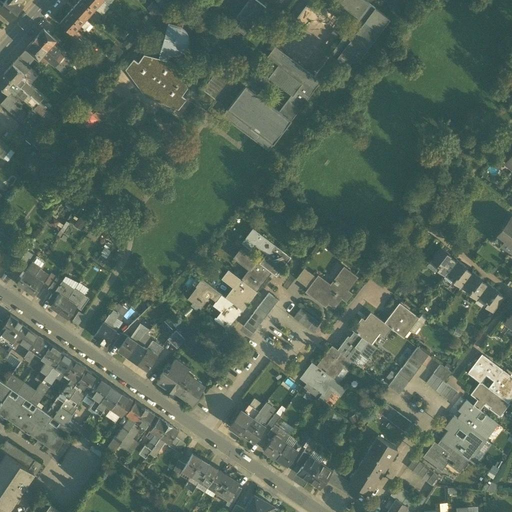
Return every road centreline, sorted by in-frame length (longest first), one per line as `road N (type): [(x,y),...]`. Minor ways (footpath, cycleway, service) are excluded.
road 1 (residential): [(0,295),(202,434)]
road 2 (residential): [(202,434),(316,511)]
road 3 (residential): [(367,511),(441,404)]
road 4 (residential): [(268,348),(257,341),(276,313),(313,340),(293,367)]
